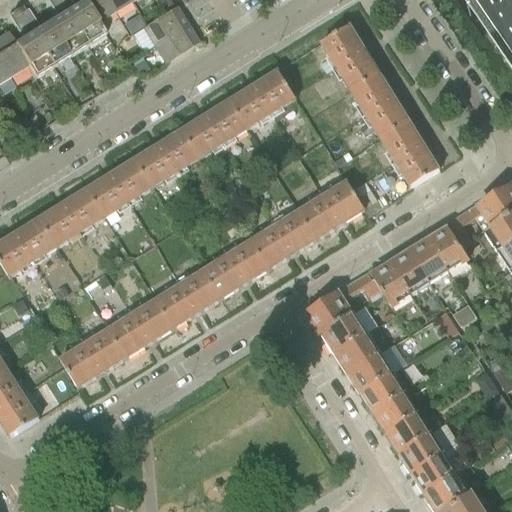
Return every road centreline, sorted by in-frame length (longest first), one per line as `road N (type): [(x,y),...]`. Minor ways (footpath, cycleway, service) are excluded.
road 1 (tertiary): [(0,194),(319,0)]
road 2 (residential): [(0,468),(6,478),(273,313)]
road 3 (residential): [(273,313),(511,163)]
road 4 (residential): [(273,313),(386,489)]
road 5 (residential): [(511,152),(406,0)]
